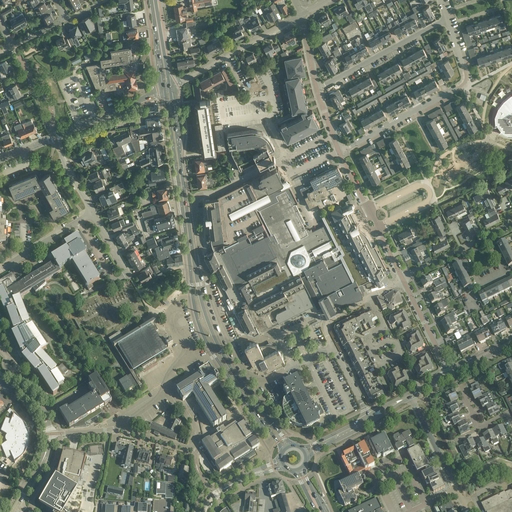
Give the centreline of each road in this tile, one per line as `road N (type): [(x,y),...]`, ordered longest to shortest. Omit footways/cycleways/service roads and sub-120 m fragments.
road 1 (primary): [(164,89),(199,327),(282,451)]
road 2 (primary): [(291,445),(241,384),(207,324),(169,86)]
road 3 (residential): [(286,158),(193,201),(209,293),(236,358),(260,382),(293,367)]
road 4 (residential): [(446,20),(462,85),(338,152)]
road 5 (residential): [(169,86),(301,15)]
road 6 (residential): [(316,89),(446,20)]
road 7 (residential): [(402,280),(338,152)]
road 8 (residential): [(54,137),(164,89)]
